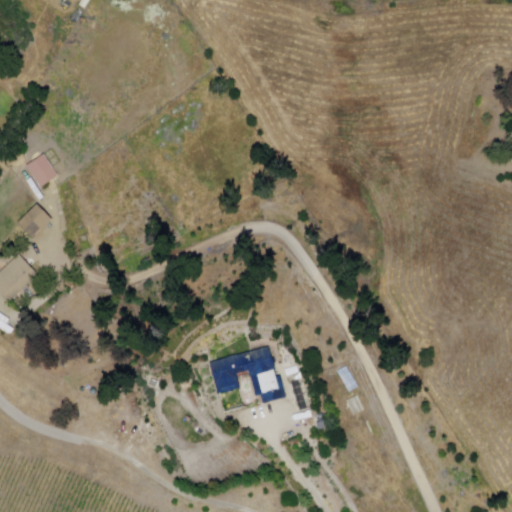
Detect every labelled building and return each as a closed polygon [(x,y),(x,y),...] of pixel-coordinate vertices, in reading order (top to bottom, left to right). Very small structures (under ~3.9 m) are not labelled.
[(44,154),(59,177),(40,189),(25,166),(44,154)] [(38,206),(53,221),(33,241),(18,227),(38,206)] [(0,270),(18,253),(40,276),(10,305),(0,294),(0,270)] [(209,363),(269,347),(278,378),(283,377),(289,398),(262,405),(260,397),(255,399),(248,372),(239,375),(242,389),(218,395),(209,363)] [(335,373),(347,394),(356,388),(345,368),(335,373)]
